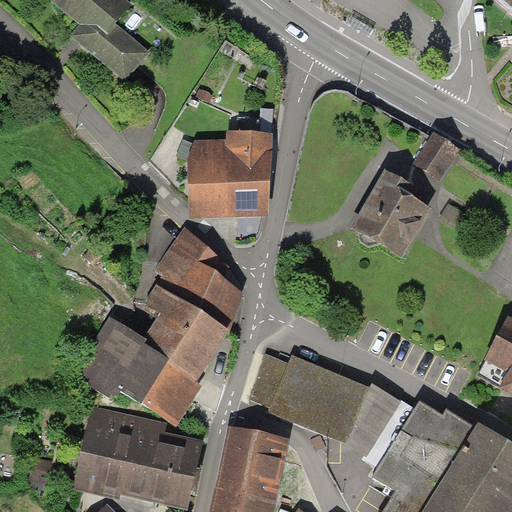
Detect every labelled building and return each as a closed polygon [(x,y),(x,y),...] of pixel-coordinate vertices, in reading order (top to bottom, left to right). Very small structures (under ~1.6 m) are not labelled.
[(132,7),(123,0),(55,0),(53,2),(81,26),(71,37),(77,42),(124,83),(150,54),(116,25),(132,7)] [(511,0),(495,0),(511,14),(511,0)] [(273,136),(227,131),(226,140),(195,141),(188,161),(190,220),(229,218),(269,217),(273,136)] [(459,151),(434,134),(413,165),(438,182),(459,151)] [(409,186),(386,172),(351,231),(402,261),(432,211),(404,195),(409,186)] [(464,214),(449,205),(441,218),(456,228),(464,214)] [(164,276),(157,287),(229,333),(243,296),(222,278),(228,268),(184,228),(168,250),(155,270),(164,276)] [(121,393),(175,428),(202,388),(196,384),(229,333),(157,287),(143,309),(158,319),(144,340),(110,319),(72,376),(110,400),(113,395),(118,398),(121,393)] [(511,320),(509,318),(485,361),(508,374),(499,391),(501,392),(492,408),(511,419),(511,320)] [(251,400),(270,408),(289,364),(266,354),(251,400)] [(345,445),(370,389),(292,356),(289,364),(270,408),(268,412),(345,445)] [(373,385),(370,389),(345,445),(364,457),(399,403),(373,385)] [(401,400),(399,403),(364,457),(362,461),(377,471),(415,411),(401,400)] [(511,511),(511,447),(478,427),(476,431),(446,412),(443,418),(420,403),(415,411),(377,471),(372,479),(397,494),(385,511),(511,511)] [(167,424),(92,407),(73,490),(119,501),(121,496),(152,503),(187,511),(203,442),(165,433),(167,424)] [(275,511),(290,441),(228,428),(210,511),(275,511)]
